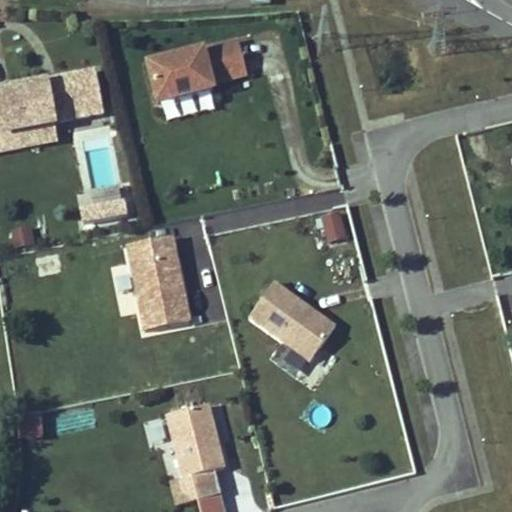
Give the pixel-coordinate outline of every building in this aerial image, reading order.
[(212,85),(247,76),(239,44),(148,67),(158,105),(213,90),(212,85)] [(56,124),(105,116),(97,70),(0,85),(0,153),(59,144),(56,124)] [(218,108),(213,90),(158,105),(162,122),(218,108)] [(85,225),(128,221),(127,200),(83,204),(85,225)] [(31,226),(12,229),(15,249),(35,246),(31,226)] [(180,303),(172,261),(176,260),(172,239),(128,248),(145,333),(190,325),(185,302),(180,303)] [(185,302),(176,260),(172,261),(180,303),(185,302)] [(310,364),(335,328),(315,313),(313,315),(307,311),(309,309),(274,284),(249,320),(310,364)] [(225,469),(209,407),(166,417),(182,480),(213,472),(225,469)] [(41,412),(17,415),(20,438),(44,435),(41,412)] [(145,423),(149,446),(169,443),(165,420),(145,423)] [(220,500),(213,472),(182,480),(171,483),(178,511),(220,500)]
